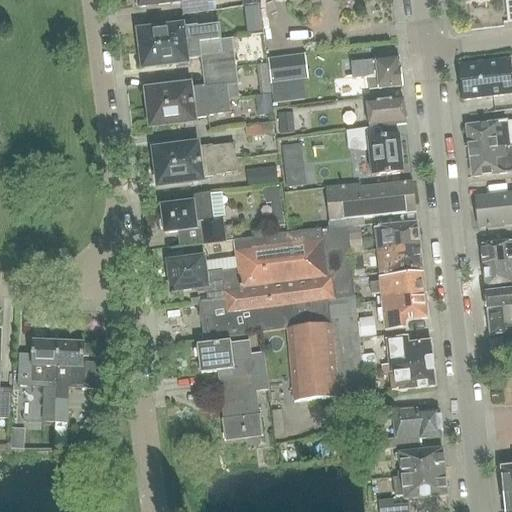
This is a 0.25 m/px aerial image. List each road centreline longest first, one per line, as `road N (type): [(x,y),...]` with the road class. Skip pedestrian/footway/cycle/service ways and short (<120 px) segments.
road 1 (residential): [(478,511),(425,49)]
road 2 (unclassified): [(130,299),(91,0)]
road 3 (unclassified): [(158,511),(130,299)]
road 4 (residential): [(130,299),(0,291)]
